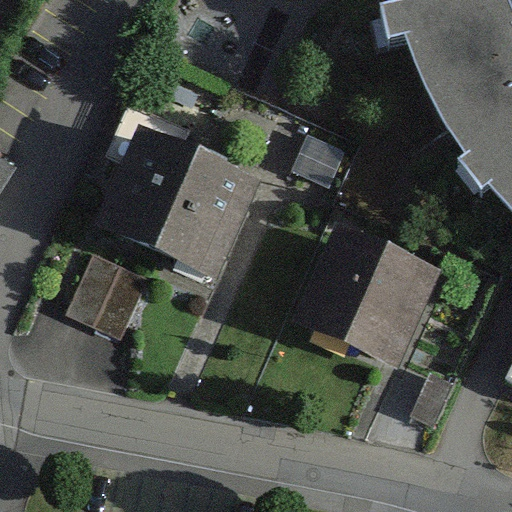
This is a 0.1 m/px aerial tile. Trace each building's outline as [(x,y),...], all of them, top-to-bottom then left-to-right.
[(511,375),(508,383),(511,385),(511,25),(505,0),(391,0),(393,11),(377,13),(386,53),(406,47),(423,96),(451,148),(464,167),(454,173),(479,204),(486,195),(511,221),(511,375)] [(216,287),(254,179),(130,135),(92,243),(216,287)] [(0,189),(11,170),(0,163),(0,189)] [(395,371),(435,276),(333,233),(293,328),(395,371)] [(116,340),(143,281),(96,259),(69,319),(116,340)]
